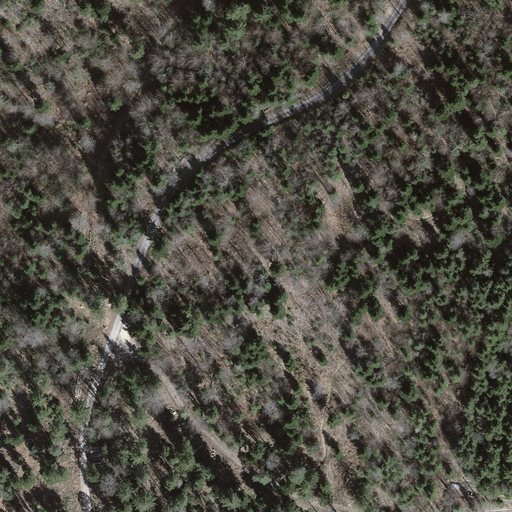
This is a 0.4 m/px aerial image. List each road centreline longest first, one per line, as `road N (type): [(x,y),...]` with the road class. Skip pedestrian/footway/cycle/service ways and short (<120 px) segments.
road 1 (track): [(88,511),(83,432),(163,203),(213,152),(345,78),(403,0)]
road 2 (track): [(136,0),(152,13),(157,45),(102,159),(97,193),(105,287),(121,310)]
road 3 (track): [(108,349),(154,365),(195,424),(244,466),(338,511)]
